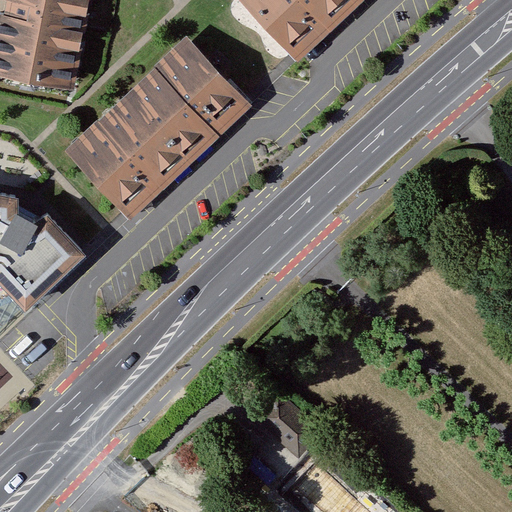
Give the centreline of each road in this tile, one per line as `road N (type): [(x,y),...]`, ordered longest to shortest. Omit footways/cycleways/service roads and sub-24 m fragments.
road 1 (primary): [(21,511),(237,287),(511,38)]
road 2 (primary): [(502,5),(89,392)]
road 3 (residential): [(391,0),(326,64),(321,86),(283,121),(257,129),(93,281),(83,315),(89,392)]
